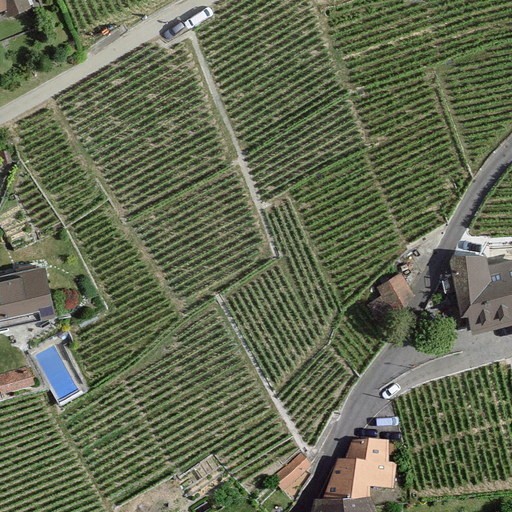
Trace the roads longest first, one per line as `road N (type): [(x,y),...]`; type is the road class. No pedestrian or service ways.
road 1 (unclassified): [(302,511),(468,213),(511,152)]
road 2 (track): [(0,118),(196,0)]
